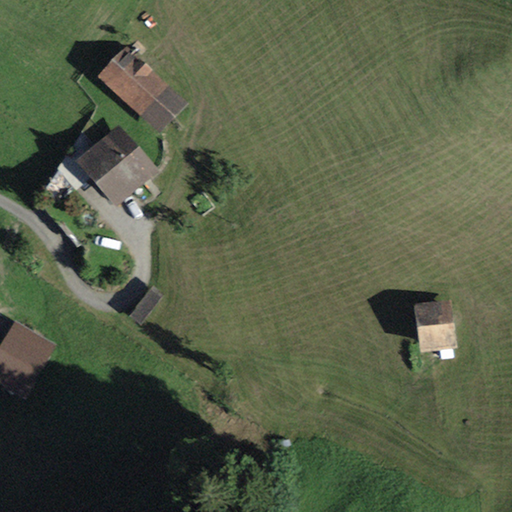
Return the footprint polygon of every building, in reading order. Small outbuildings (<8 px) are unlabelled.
[(104,77),(140,109),(148,100),(167,118),(179,104),(124,54),(104,77)] [(75,167),(115,212),(159,174),(118,128),(75,167)] [(152,290),(133,316),(143,324),(162,298),(152,290)] [(447,307),(416,311),(418,328),(426,327),(429,349),(452,345),(447,307)] [(21,328),(0,366),(0,380),(22,392),(50,344),(21,328)]
